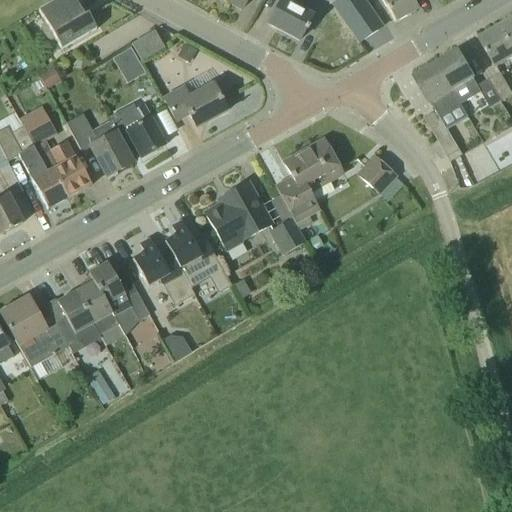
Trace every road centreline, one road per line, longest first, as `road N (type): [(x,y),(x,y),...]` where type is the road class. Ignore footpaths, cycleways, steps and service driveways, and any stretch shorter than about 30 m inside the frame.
road 1 (residential): [(0,279),(310,108)]
road 2 (unclassified): [(511,447),(453,231)]
road 3 (residential): [(310,108),(283,72),(148,0)]
road 4 (residential): [(453,231),(426,167),(351,85)]
road 5 (residential): [(351,85),(497,0)]
